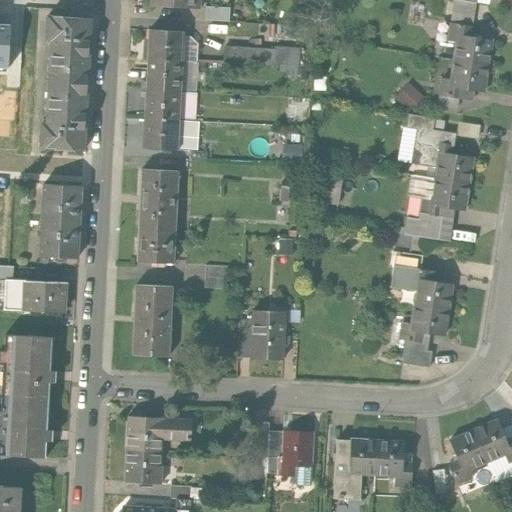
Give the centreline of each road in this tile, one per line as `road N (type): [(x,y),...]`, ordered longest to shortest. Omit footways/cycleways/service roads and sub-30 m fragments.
road 1 (residential): [(89,386),(411,403),(445,397),(474,384),(493,358),(511,259)]
road 2 (residential): [(89,386),(110,0)]
road 3 (residential): [(82,511),(89,386)]
